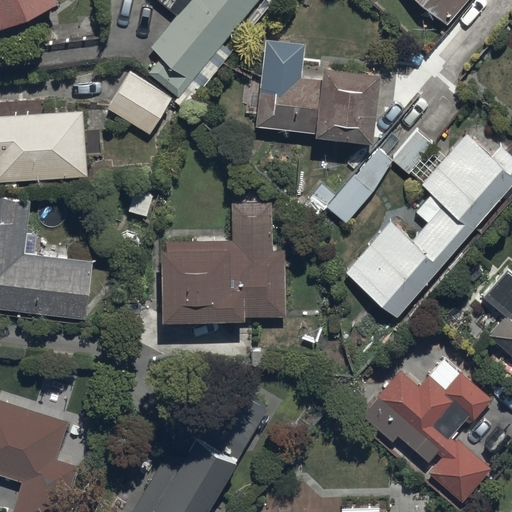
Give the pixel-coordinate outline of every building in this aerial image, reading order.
[(0,0),(0,23),(52,0),(0,0)] [(189,0),(153,44),(164,53),(151,68),(182,93),(259,0),(189,0)] [(420,0),(446,22),(464,0),(420,0)] [(267,37),(258,123),(317,129),(316,132),(373,138),(380,71),(322,64),(321,75),(304,73),(308,42),(267,37)] [(129,69),(107,104),(152,132),(174,96),(129,69)] [(0,179),(88,174),(85,109),(0,114),(0,179)] [(390,156),(378,145),(327,204),(347,221),(374,189),(393,158),(406,170),(432,142),(416,128),(390,156)] [(389,218),(344,269),(396,316),(511,184),(511,154),(500,144),(491,154),(466,131),(421,182),(432,192),(416,210),(427,219),(411,237),(389,218)] [(149,214),(154,193),(133,188),(128,209),(149,214)] [(0,208),(0,305),(88,315),(93,258),(55,254),(56,249),(38,247),(39,232),(28,230),(31,199),(1,196),(0,208)] [(165,237),(167,315),(288,313),(287,245),(276,245),(275,214),(232,215),(232,236),(165,237)] [(511,268),(507,264),(483,292),(506,312),(489,331),(511,350),(511,268)] [(401,368),(362,411),(392,438),(398,432),(433,464),(429,468),(462,498),(491,466),(458,436),(456,438),(454,436),(458,431),(455,428),(468,414),(474,419),(493,397),(462,369),(459,372),(443,358),(419,385),(401,368)] [(49,369),(43,388),(73,398),(79,379),(49,369)] [(144,511),(206,511),(269,404),(235,384),(206,436),(198,432),(183,458),(169,450),(136,507),(145,511),(144,511)] [(0,472),(23,480),(12,511),(64,511),(80,465),(57,458),(70,420),(0,396),(0,472)]
